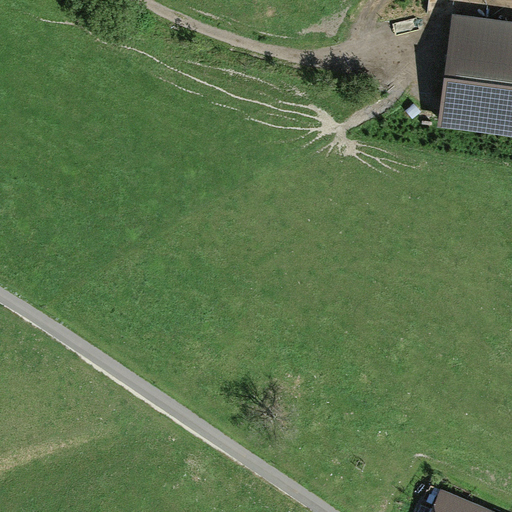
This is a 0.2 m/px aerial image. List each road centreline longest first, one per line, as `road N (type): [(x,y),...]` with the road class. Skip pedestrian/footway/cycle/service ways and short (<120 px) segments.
road 1 (residential): [(323,511),(0,296)]
road 2 (track): [(378,0),(358,47),(341,59),(209,30),(138,0)]
